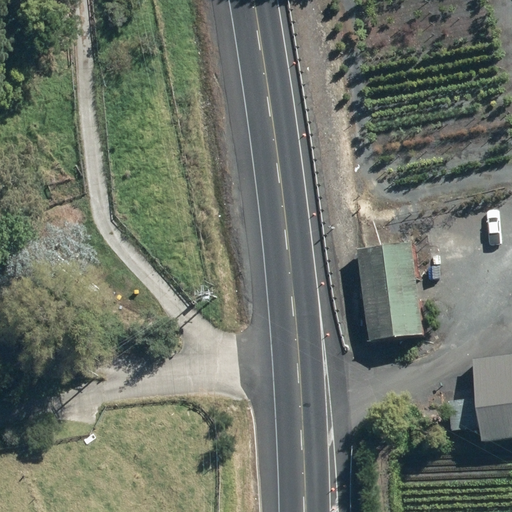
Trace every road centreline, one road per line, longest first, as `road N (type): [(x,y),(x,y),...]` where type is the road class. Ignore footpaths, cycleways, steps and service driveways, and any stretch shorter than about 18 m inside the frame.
road 1 (primary): [(251,0),(300,360),(305,511)]
road 2 (unknown): [(303,450),(377,390),(511,317)]
